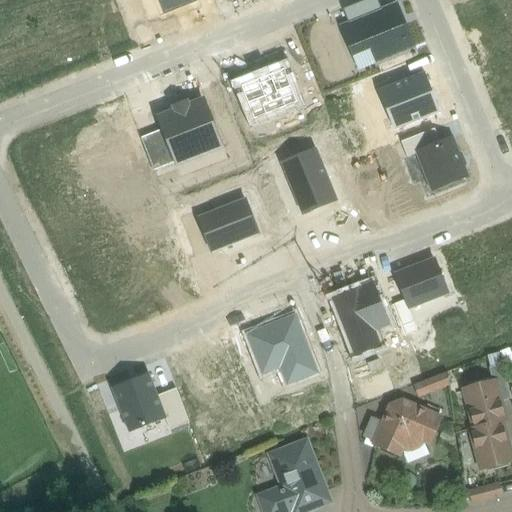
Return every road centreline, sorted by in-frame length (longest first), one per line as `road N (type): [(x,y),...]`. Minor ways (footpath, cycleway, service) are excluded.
road 1 (residential): [(307,282),(132,353),(91,354),(63,326),(0,185)]
road 2 (residential): [(0,124),(322,0)]
road 3 (track): [(0,271),(116,511)]
road 4 (residential): [(350,511),(335,357),(307,282)]
road 5 (residential): [(425,0),(508,202)]
road 6 (residential): [(508,202),(307,282)]
